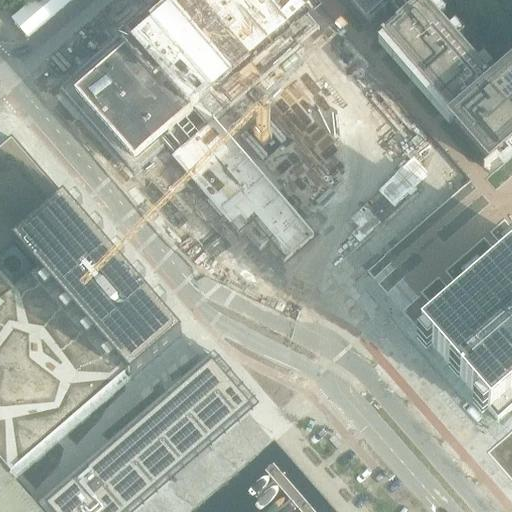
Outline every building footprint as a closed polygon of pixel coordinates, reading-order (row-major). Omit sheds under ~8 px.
[(298,0),(179,0),(74,92),(135,163),(159,142),(239,234),(243,230),(260,249),(271,240),(287,259),(306,243),(320,259),(327,252),(352,282),(462,187),(298,0)] [(347,0),(369,25),(387,10),(398,22),(380,37),(490,164),(511,144),(511,67),(493,84),(421,1),(412,9),(404,0),(347,0)] [(0,149),(0,466),(13,482),(127,384),(181,337),(67,205),(11,141),(0,149)] [(511,256),(422,335),(500,424),(511,413),(511,256)] [(74,482),(57,496),(70,511),(126,511),(168,476),(175,484),(176,483),(175,482),(208,453),(210,452),(211,453),(213,452),(212,450),(206,444),(238,416),(200,372),(100,460),(98,457),(96,459),(92,463),(88,466),(88,467),(81,473),(75,479),(76,480),(74,482)] [(0,466),(0,511),(39,511),(13,482),(0,466)]
